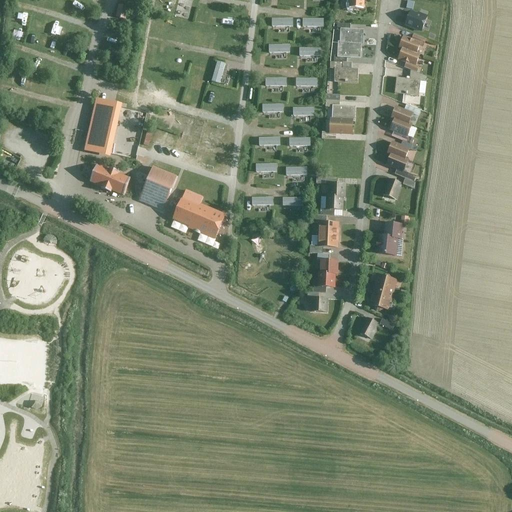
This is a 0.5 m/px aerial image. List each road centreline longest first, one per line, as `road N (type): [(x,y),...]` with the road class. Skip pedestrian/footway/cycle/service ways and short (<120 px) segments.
road 1 (unclassified): [(333,349),(0,179)]
road 2 (unclassified): [(386,6),(351,294),(333,349)]
road 3 (unclassified): [(511,448),(333,349)]
